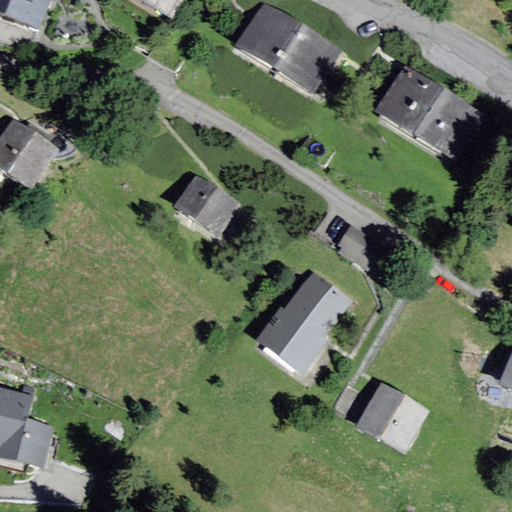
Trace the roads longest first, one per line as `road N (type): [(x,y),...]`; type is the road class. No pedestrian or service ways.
road 1 (residential): [(0,61),(114,75),(166,91),(511,310)]
road 2 (unclassified): [(511,86),(436,34),(359,0)]
